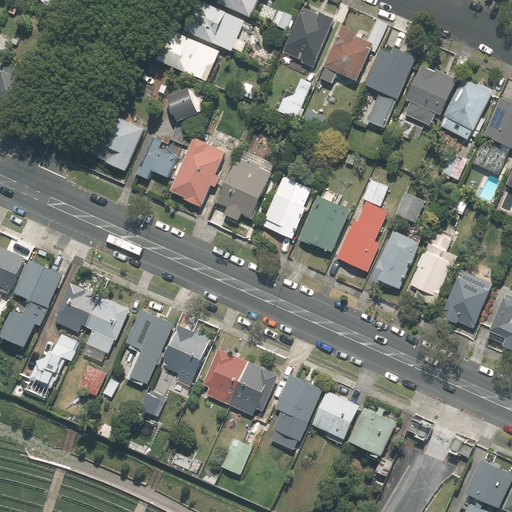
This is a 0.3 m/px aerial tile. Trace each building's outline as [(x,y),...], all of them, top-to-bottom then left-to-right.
[(38,0),(50,11),(60,0),(38,0)] [(267,0),(270,1),(270,0),(217,0),(215,5),(251,20),(259,0),(267,0)] [(238,39),(245,23),(196,1),(182,33),(232,54),(233,51),(242,55),(247,43),(238,39)] [(301,64),(313,69),(334,23),(302,9),(282,53),(302,62),(301,64)] [(293,17),(279,11),(272,26),(286,32),(293,17)] [(357,34),(342,28),(319,81),(333,87),(338,76),(357,84),(373,46),(356,38),(357,34)] [(220,53),(168,32),(156,62),(207,84),(220,53)] [(390,55),(381,51),(364,88),(380,95),(367,123),(383,130),(416,60),(393,49),(390,55)] [(456,81),(421,66),(406,101),(410,103),(403,117),(429,128),(435,116),(440,118),(456,81)] [(33,85),(1,71),(0,74),(0,112),(3,106),(20,114),(33,85)] [(494,91),(465,76),(443,117),(445,118),(440,128),(468,142),(494,91)] [(301,80),(294,95),(283,100),(277,112),(296,121),(313,85),(301,80)] [(252,102),(258,86),(246,82),(241,98),(252,102)] [(204,114),(194,88),(170,98),(180,124),(204,114)] [(511,151),(511,105),(500,100),(472,165),(498,176),(510,150),(511,151)] [(327,119),(308,110),(302,122),(321,131),(327,119)] [(105,116),(89,155),(107,162),(105,166),(126,175),(144,132),(105,116)] [(174,130),(170,140),(183,145),(187,135),(174,130)] [(152,173),(165,179),(175,158),(159,150),(163,142),(153,138),(135,177),(148,182),(152,173)] [(197,214),(207,218),(215,200),(207,196),(211,188),(215,190),(220,179),(216,177),(225,155),(193,141),(170,193),(186,199),(184,203),(199,210),(197,214)] [(251,220),(271,175),(275,166),(241,150),(237,159),(217,205),(226,210),(223,217),(238,223),(241,216),(251,220)] [(450,154),(440,176),(449,180),(450,178),(459,182),(468,162),(450,154)] [(304,209),(313,190),(284,177),(261,228),(291,242),(306,209),(304,209)] [(371,179),(362,202),(381,209),(389,186),(371,179)] [(323,188),(318,197),(298,239),(330,255),(351,214),(337,207),(342,197),(323,188)] [(425,203),(405,194),(395,216),(415,225),(425,203)] [(468,206),(453,198),(448,208),(463,216),(468,206)] [(353,222),(337,261),(368,275),(380,245),(375,243),(388,213),(366,204),(358,224),(353,222)] [(224,213),(214,208),(207,223),(217,228),(224,213)] [(448,237),(434,231),(406,295),(434,307),(452,266),(438,260),(448,237)] [(378,283),(399,292),(419,247),(392,236),(376,271),(382,273),(378,283)] [(25,259),(0,247),(0,289),(9,294),(25,259)] [(11,312),(0,334),(0,340),(24,352),(36,326),(40,327),(63,277),(29,261),(13,296),(28,303),(22,317),(11,312)] [(458,324),(473,331),(493,287),(462,273),(441,319),(457,326),(458,324)] [(86,329),(99,297),(71,284),(53,323),(78,334),(82,327),(86,329)] [(99,297),(86,329),(93,332),(82,355),(102,364),(106,355),(108,356),(114,342),(116,343),(131,310),(99,297)] [(511,300),(504,297),(489,334),(504,340),(501,349),(511,353),(511,300)] [(174,324),(141,310),(125,345),(139,351),(127,379),(147,387),(174,324)] [(176,380),(190,387),(211,341),(179,327),(163,362),(168,364),(166,370),(178,375),(176,380)] [(31,381),(26,392),(44,401),(50,391),(51,392),(67,361),(71,363),(77,352),(74,351),(78,343),(62,335),(53,354),(49,352),(44,361),(40,359),(29,380),(31,381)] [(248,363),(229,406),(254,417),(257,411),(263,414),(279,377),(248,363)] [(108,374),(88,365),(78,390),(98,398),(108,374)] [(282,439),(298,447),(323,392),(290,377),(274,412),(291,419),(282,439)] [(112,399),(120,384),(111,379),(102,394),(112,399)] [(344,442),(360,407),(327,392),(311,427),(344,442)] [(165,403),(145,395),(138,410),(158,419),(165,403)] [(380,461),(397,425),(365,409),(347,445),(380,461)] [(240,421),(226,415),(220,429),(234,435),(240,421)] [(433,429),(412,419),(407,430),(415,433),(413,436),(424,441),(425,438),(427,439),(433,429)] [(254,448),(233,438),(220,468),(241,477),(254,448)] [(470,457),(475,446),(455,438),(448,451),(460,457),(462,453),(470,457)] [(511,477),(511,474),(480,461),(466,495),(499,509),(511,477)] [(511,511),(511,487),(501,511),(504,511),(511,511)] [(485,511),(465,503),(460,511),(485,511)]
